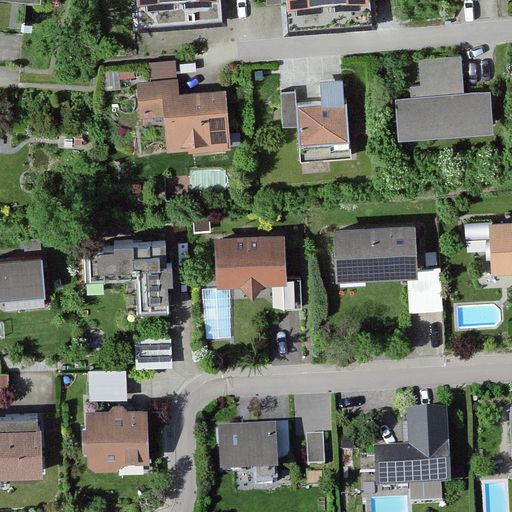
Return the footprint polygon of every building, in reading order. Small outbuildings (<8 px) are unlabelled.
[(423,101),(407,103),(411,137),(491,129),(487,92),(457,95),(454,60),(419,63),(423,101)] [(188,82),(143,85),(146,127),(171,126),(173,153),(242,148),(238,92),(188,96),(188,82)] [(308,124),(311,148),(363,141),(356,86),(328,89),(330,105),(306,108),(304,94),(290,96),(294,126),(308,124)] [(484,274),(511,272),(511,224),(481,226),(484,274)] [(340,285),(407,282),(404,227),(338,231),(340,285)] [(223,289),(297,284),(293,235),(219,240),(223,289)] [(150,314),(176,312),(171,245),(93,250),(96,286),(147,283),(150,314)] [(5,303),(56,297),(52,260),(0,266),(5,303)] [(172,361),(171,336),(138,337),(139,363),(172,361)] [(129,395),(128,364),(91,365),(91,396),(129,395)] [(156,411),(93,414),(96,468),(159,464),(156,411)] [(401,453),(364,455),(366,493),(443,488),(439,416),(399,418),(401,453)] [(504,427),(499,427),(502,472),(511,470),(511,416),(504,417),(504,427)] [(49,418),(0,422),(0,478),(54,473),(49,418)] [(229,482),(290,478),(287,430),(226,434),(229,482)] [(307,431),(308,461),(326,461),(325,431),(307,431)]
